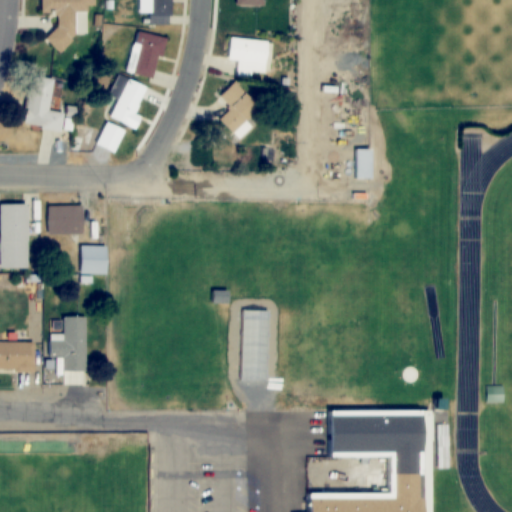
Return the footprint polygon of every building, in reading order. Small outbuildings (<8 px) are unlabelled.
[(39,0),(40,12),(52,12),(52,48),(68,48),(68,34),(85,34),(85,6),(93,6),(93,0),(39,0)] [(170,0),(140,0),(140,24),(170,24),(170,0)] [(165,39),(136,31),(125,72),(154,80),(165,39)] [(271,42),(228,38),(226,61),(237,62),(237,70),(268,72),(271,42)] [(60,132),(63,114),(48,112),(53,80),(30,77),(22,126),(60,132)] [(107,120),(133,131),(139,117),(133,114),(144,88),(124,79),(107,120)] [(244,121),(257,108),(231,82),(218,96),(230,108),(217,121),(237,141),(251,127),(244,121)] [(124,133),(106,123),(93,145),(112,155),(124,133)] [(353,178),(352,149),(368,149),(368,178),(353,178)] [(25,204),(0,204),(0,269),(25,269),(25,204)] [(81,235),(81,206),(46,206),(46,235),(81,235)] [(104,246),(79,246),(79,275),(104,275),(104,246)] [(85,317),(61,317),(61,335),(48,335),(48,358),(61,358),(61,372),(85,372),(85,317)] [(33,342),(0,342),(0,370),(33,370),(33,342)] [(428,511),(427,411),(322,414),(323,456),(386,454),(386,491),(302,493),(302,511),(428,511)]
